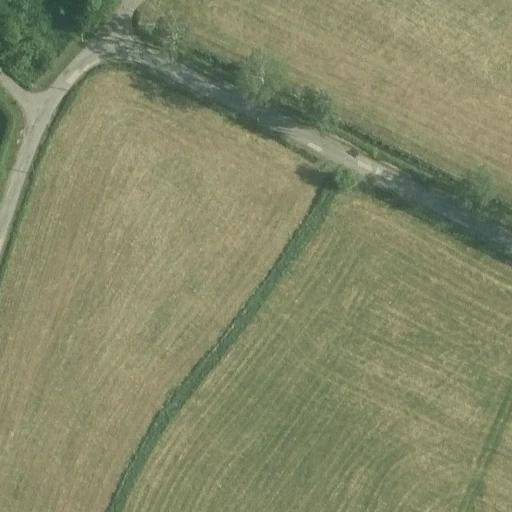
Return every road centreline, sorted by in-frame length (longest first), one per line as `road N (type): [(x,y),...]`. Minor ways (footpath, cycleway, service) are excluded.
road 1 (residential): [(511,236),(159,51),(117,39),(97,43),(64,73)]
road 2 (residential): [(0,235),(42,116)]
